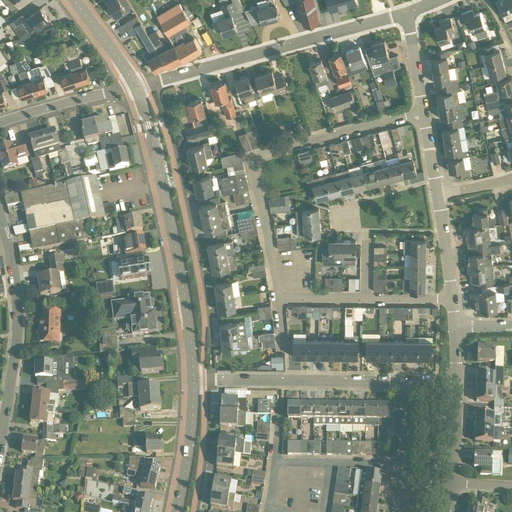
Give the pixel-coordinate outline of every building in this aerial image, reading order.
[(4,0),(12,11),(26,0),(4,0)] [(116,18),(132,8),(127,0),(108,0),(106,2),(116,18)] [(175,44),(184,61),(202,50),(194,36),(185,41),(180,33),(178,34),(176,30),(190,22),(189,21),(195,17),(184,0),(183,0),(181,2),(180,1),(167,9),(168,11),(157,17),(174,44),(175,44)] [(238,13),(244,11),(238,0),(232,0),(233,1),(221,6),(225,16),(217,19),(218,20),(212,22),(214,31),(221,29),(223,35),(237,31),(231,14),(237,12),(238,13)] [(267,0),(269,5),(258,8),(262,23),(279,18),(274,0),(267,0)] [(319,21),(312,0),(300,0),(301,2),(298,3),(304,25),(319,21)] [(326,0),(330,12),(357,5),(355,0),(326,0)] [(511,21),(511,0),(500,0),(497,2),(507,23),(511,21)] [(40,9),(26,19),(23,14),(10,23),(15,30),(22,24),(29,34),(48,20),(40,9)] [(474,15),(472,10),(461,14),(466,28),(472,26),(476,37),(487,34),(480,13),(474,15)] [(129,29),(140,22),(137,16),(126,22),(129,29)] [(451,40),(449,34),(455,32),(450,18),(439,22),(441,26),(434,28),(440,44),(451,40)] [(140,22),(129,29),(126,31),(130,37),(138,32),(151,54),(146,56),(148,58),(155,71),(159,69),(159,70),(161,69),(162,69),(167,66),(159,52),(148,34),(141,22),(140,22)] [(59,29),(51,31),(52,37),(60,36),(59,29)] [(177,63),(177,64),(184,61),(175,44),(174,44),(165,49),(159,39),(160,38),(155,30),(148,34),(159,52),(167,66),(167,68),(168,67),(177,63)] [(396,79),(393,69),(400,66),(397,55),(389,57),(384,40),(372,44),(372,46),(365,48),(375,73),(382,71),(385,82),(396,79)] [(476,47),(473,40),(467,42),(470,49),(476,47)] [(61,49),(65,55),(69,61),(77,84),(90,79),(86,67),(75,70),(75,69),(76,68),(77,67),(75,59),(79,57),(74,44),(61,49)] [(484,66),(503,61),(499,49),(495,51),(493,45),(479,49),(481,55),(484,66)] [(349,59),(344,61),(348,74),(367,67),(359,47),(346,52),(349,59)] [(431,59),(433,72),(449,69),(447,57),(450,56),(449,51),(435,53),(436,58),(431,59)] [(348,74),(344,61),(340,53),(329,57),(340,87),(352,83),(348,74)] [(47,66),(45,64),(32,68),(26,60),(22,55),(17,57),(26,68),(34,93),(48,89),(44,78),(52,75),(51,72),(47,66)] [(59,75),(63,88),(77,84),(69,61),(65,55),(56,57),(58,64),(64,62),(67,70),(68,71),(69,70),(70,72),(59,75)] [(17,85),(21,98),(34,93),(26,68),(17,57),(14,60),(22,83),(17,85)] [(309,64),(317,86),(329,82),(321,60),(309,64)] [(488,83),(496,81),(502,80),(501,74),(506,73),(503,61),(484,66),(481,67),(484,79),(487,78),(488,83)] [(54,63),(47,66),(51,72),(52,75),(57,74),(54,63)] [(455,68),(449,69),(433,72),(435,83),(440,83),(440,88),(458,85),(457,79),(455,68)] [(262,97),(260,94),(272,90),(274,95),(288,90),(283,75),(274,78),(272,71),(255,76),(257,84),(252,86),(256,99),(262,97)] [(256,99),(252,86),(248,76),(234,81),(239,96),(240,96),(242,103),(241,103),(243,109),(250,106),(249,102),(256,99)] [(4,90),(10,88),(8,81),(5,77),(0,79),(4,90)] [(511,78),(511,77),(502,80),(496,81),(499,94),(511,90),(511,78)] [(236,116),(231,97),(229,98),(225,82),(212,86),(216,102),(221,101),(222,107),(223,107),(226,119),(236,116)] [(459,96),(458,91),(459,91),(458,85),(440,88),(441,94),(437,95),(439,107),(459,103),(460,103),(460,102),(459,96)] [(373,91),(372,91),(376,100),(382,98),(379,89),(377,89),(373,91)] [(343,108),(355,103),(351,90),(339,94),(343,108)] [(484,93),(486,103),(499,99),(497,92),(494,93),(494,90),(484,93)] [(343,108),(339,94),(329,98),(333,111),(335,111),(336,114),(344,111),(343,108)] [(215,130),(210,131),(208,123),(207,123),(201,99),(187,103),(190,112),(187,112),(191,127),(185,129),(188,141),(216,134),(215,130)] [(388,112),(383,99),(376,102),(381,115),(388,112)] [(499,113),(500,118),(511,114),(511,102),(504,105),(501,106),(499,99),(486,103),(488,113),(492,115),(498,113),(499,113)] [(461,115),(459,103),(439,107),(440,119),(445,118),(446,124),(461,122),(460,115),(461,115)] [(499,118),(502,129),(511,125),(511,114),(500,118),(499,118)] [(107,119),(94,122),(100,144),(114,140),(116,150),(123,148),(120,135),(113,137),(110,125),(109,125),(107,119)] [(85,144),(70,147),(65,148),(65,151),(69,164),(75,183),(88,180),(83,163),(81,157),(88,156),(86,147),(100,144),(94,122),(94,121),(88,123),(88,124),(82,125),(83,131),(82,132),(85,144)] [(459,128),(462,127),(461,122),(446,124),(447,129),(442,130),(444,143),(461,140),(459,128)] [(246,133),(253,130),(251,123),(244,126),(246,133)] [(291,126),(294,136),(300,134),(297,124),(291,126)] [(505,138),(505,139),(511,136),(511,125),(502,129),(504,138),(505,138)] [(394,141),(400,139),(397,127),(391,129),(394,141)] [(246,133),(251,149),(259,147),(253,130),(246,133)] [(385,130),(378,132),(382,144),(388,143),(385,130)] [(61,166),(63,166),(69,164),(65,151),(61,152),(54,132),(42,136),(48,157),(49,161),(59,158),(61,166)] [(244,151),(251,149),(246,133),(239,135),(244,151)] [(376,146),(372,133),(366,135),(369,147),(376,146)] [(186,141),(184,135),(176,137),(177,143),(186,141)] [(366,135),(360,137),(363,149),(369,147),(366,135)] [(39,160),(48,157),(42,136),(29,139),(35,160),(31,161),(35,175),(41,173),(43,172),(39,160)] [(363,149),(360,137),(354,138),(357,151),(363,149)] [(130,138),(125,140),(127,146),(135,144),(134,138),(130,138)] [(348,140),(341,142),(345,154),(351,152),(348,140)] [(466,150),(463,151),(461,140),(444,143),(446,154),(452,153),(453,159),(464,157),(467,156),(466,150)] [(187,149),(189,159),(212,154),(209,142),(203,143),(203,145),(187,149)] [(335,143),(329,145),(333,160),(345,156),(345,154),(341,142),(335,143)] [(11,145),(0,148),(0,159),(3,171),(18,167),(16,161),(28,157),(23,143),(12,146),(11,145)] [(323,147),(317,148),(320,160),(326,159),(323,147)] [(313,162),(310,150),(298,153),(301,166),(313,162)] [(110,151),(88,156),(81,157),(83,163),(106,158),(109,172),(129,167),(126,152),(111,155),(110,151)] [(404,161),(403,154),(401,151),(397,152),(400,162),(404,177),(417,174),(415,166),(417,166),(416,159),(413,160),(413,158),(412,158),(404,161)] [(498,151),(491,153),(494,164),(501,162),(498,151)] [(212,154),(189,159),(191,168),(208,165),(206,158),(213,157),(212,154)] [(454,171),(455,177),(470,174),(469,169),(466,169),(464,157),(453,159),(447,160),(449,172),(454,171)] [(392,181),(388,165),(382,167),(380,160),(373,161),(379,184),(392,181)] [(373,161),(361,165),(363,172),(367,187),(379,184),(373,161)] [(404,177),(400,162),(388,165),(392,181),(404,177)] [(233,165),(235,175),(245,172),(243,163),(233,165)] [(75,183),(69,164),(63,166),(67,178),(56,181),(57,187),(66,185),(75,183)] [(350,175),(349,169),(336,172),(342,194),(354,191),(350,175)] [(342,194),(336,172),(324,175),(330,197),(342,194)] [(363,172),(350,175),(354,191),(367,187),(363,172)] [(36,180),(39,191),(46,189),(45,186),(44,181),(41,173),(35,175),(36,180)] [(223,195),(233,193),(239,191),(235,175),(219,178),(223,195)] [(317,201),(330,197),(324,175),(307,180),(309,189),(314,188),(317,201)] [(193,180),(197,195),(213,192),(210,176),(193,180)] [(88,180),(75,183),(66,185),(57,187),(46,189),(39,191),(31,193),(4,199),(7,207),(23,203),(27,225),(13,228),(15,237),(29,234),(32,249),(31,249),(30,246),(18,248),(20,254),(33,252),(57,248),(66,246),(84,243),(88,242),(84,222),(116,215),(114,206),(102,208),(96,178),(88,180)] [(28,183),(31,193),(39,191),(36,180),(28,183)] [(249,189),(239,191),(233,193),(236,205),(251,202),(249,189)] [(270,213),(271,213),(283,212),(288,211),(290,211),(290,205),(289,205),(288,195),(268,199),(270,207),(270,213)] [(202,220),(228,215),(225,201),(199,206),(202,220)] [(472,227),(481,226),(481,227),(489,226),(495,225),(494,218),(489,219),(488,213),(487,213),(486,208),(477,209),(477,214),(473,214),(473,222),(472,222),(472,227)] [(297,223),(320,222),(319,209),(296,210),(297,223)] [(505,210),(497,212),(500,225),(508,223),(505,210)] [(227,229),(231,228),(228,215),(202,220),(205,234),(218,231),(219,236),(228,234),(227,229)] [(140,217),(116,222),(118,237),(143,232),(140,217)] [(256,222),(239,226),(240,233),(257,229),(256,222)] [(321,235),(320,222),(297,223),(298,237),(321,235)] [(481,227),(481,226),(472,227),(464,228),(464,233),(466,233),(467,241),(467,240),(468,248),(491,246),(490,238),(489,226),(481,227)] [(242,239),(255,236),(259,235),(257,229),(240,233),(242,239)] [(122,240),(125,256),(146,253),(144,236),(122,240)] [(279,250),(291,249),(290,237),(277,238),(277,244),(279,250)] [(207,245),(210,259),(233,254),(235,254),(232,240),(207,245)] [(342,257),(343,240),(329,240),(329,249),(322,249),(322,265),(329,265),(342,265),(342,257)] [(355,257),(356,241),(343,240),(342,257),(355,257)] [(426,240),(404,240),(403,254),(410,254),(425,254),(426,240)] [(85,248),(84,243),(66,246),(68,252),(85,248)] [(469,262),(468,263),(468,268),(493,266),(491,246),(468,248),(469,262)] [(374,253),(374,266),(387,266),(387,253),(374,253)] [(233,254),(210,259),(213,273),(236,268),(233,254)] [(425,266),(425,254),(410,254),(409,266),(425,266)] [(50,268),(65,266),(64,256),(49,258),(50,268)] [(110,260),(112,273),(123,271),(125,280),(150,276),(148,262),(134,265),(133,258),(123,260),(122,258),(110,260)] [(252,272),(265,269),(264,263),(251,266),(252,272)] [(58,275),(67,274),(65,266),(50,268),(51,276),(37,278),(40,297),(61,294),(58,275)] [(409,279),(425,279),(425,266),(409,266),(409,279)] [(494,278),(493,266),(468,268),(469,273),(470,273),(472,288),(481,287),(495,285),(494,278)] [(253,278),(266,275),(265,269),(252,272),(253,278)] [(329,277),(329,290),(342,290),(342,277),(329,277)] [(425,292),(425,279),(409,279),(403,279),(403,292),(425,292)] [(215,284),(217,298),(235,296),(240,295),(238,281),(215,284)] [(110,283),(96,285),(98,300),(112,298),(110,283)] [(497,301),(496,292),(496,291),(470,293),(471,300),(476,300),(476,303),(497,301)] [(235,296),(217,298),(219,312),(237,310),(235,296)] [(130,303),(112,305),(110,309),(114,318),(118,321),(132,320),(132,323),(129,324),(127,326),(128,332),(130,334),(133,333),(133,336),(157,333),(156,319),(152,319),(150,309),(152,309),(154,307),(153,303),(151,302),(150,302),(149,297),(129,300),(130,303)] [(497,301),(476,303),(477,313),(498,311),(497,301)] [(257,308),(258,314),(272,313),(271,306),(257,308)] [(306,306),(298,306),(298,312),(298,318),(306,318),(306,312),(306,306)] [(379,307),(380,312),(380,333),(388,333),(388,312),(387,312),(387,307),(379,307)] [(60,344),(61,324),(61,313),(44,312),(43,322),(40,322),(39,343),(60,344)] [(246,336),(245,321),(239,322),(220,324),(222,338),(246,336)] [(115,332),(109,333),(99,334),(101,355),(117,353),(115,332)] [(274,333),(261,334),(262,348),(275,346),(274,333)] [(222,338),(223,352),(231,351),(231,354),(238,353),(237,350),(241,350),(242,353),(245,352),(246,349),(251,349),(250,347),(250,345),(248,343),(248,335),(246,336),(222,338)] [(345,335),(345,340),(344,358),(358,358),(358,335),(345,335)] [(405,358),(419,358),(419,337),(406,337),(406,341),(405,358)] [(419,337),(419,358),(432,358),(432,337),(419,337)] [(292,357),(306,358),(306,340),(293,340),(292,357)] [(306,358),(320,358),(320,340),(306,340),(306,358)] [(320,358),(333,358),(333,340),(320,340),(320,358)] [(333,340),(333,358),(344,358),(345,340),(333,340)] [(366,358),(379,358),(380,341),(366,341),(366,358)] [(380,341),(379,358),(392,358),(392,341),(380,341)] [(392,341),(392,358),(405,358),(406,341),(392,341)] [(477,363),(495,363),(495,369),(503,369),(504,349),(496,349),(478,348),(477,363)] [(162,356),(156,356),(155,350),(133,352),(133,365),(140,364),(141,373),(163,371),(162,356)] [(71,373),(72,357),(53,359),(53,365),(36,364),(35,378),(53,379),(53,373),(62,373),(71,373)] [(477,375),(477,388),(497,389),(504,389),(504,382),(496,382),(496,375),(477,375)] [(132,378),(117,379),(118,389),(123,389),(123,386),(128,386),(129,399),(139,399),(139,396),(159,395),(159,385),(140,387),(140,384),(133,385),(132,378)] [(88,391),(89,382),(57,384),(47,385),(47,395),(51,396),(58,396),(59,393),(88,391)] [(494,409),(504,409),(504,402),(500,402),(497,396),(497,389),(477,388),(476,403),(494,403),(494,409)] [(50,403),(51,396),(47,395),(33,394),(32,408),(54,410),(55,404),(50,403)] [(159,395),(139,396),(139,399),(140,412),(160,411),(159,395)] [(221,400),(221,413),(246,414),(247,401),(221,400)] [(271,416),(271,409),(271,402),(258,402),(258,415),(271,416)] [(288,420),(301,420),(301,405),(288,405),(288,420)] [(301,405),(301,420),(314,421),(314,405),(301,405)] [(314,421),(314,427),(326,427),(327,405),(314,405),(314,421)] [(327,405),(326,427),(339,427),(340,405),(327,405)] [(339,427),(352,427),(352,405),(340,405),(339,427)] [(352,427),(365,427),(365,406),(352,405),(352,427)] [(365,406),(365,427),(378,428),(378,406),(365,406)] [(378,406),(378,428),(391,428),(391,406),(378,406)] [(54,418),(54,415),(54,410),(32,408),(30,424),(39,425),(38,427),(43,428),(43,435),(56,435),(66,435),(66,427),(52,428),(54,418)] [(116,420),(123,420),(135,420),(135,413),(125,413),(125,410),(120,410),(120,414),(116,414),(116,420)] [(220,427),(238,428),(246,429),(246,414),(221,413),(220,427)] [(476,415),(475,428),(494,429),(495,415),(476,415)] [(123,428),(135,428),(135,420),(123,420),(123,428)] [(475,443),(494,443),(494,429),(475,428),(475,443)] [(134,449),(147,449),(147,454),(163,454),(162,440),(154,440),(154,437),(146,437),(146,440),(134,440),(134,449)] [(218,453),(235,455),(243,456),(244,442),(236,441),(219,439),(218,453)] [(44,450),(37,449),(38,442),(24,440),(22,454),(35,455),(35,460),(43,460),(44,450)] [(352,442),(352,456),(365,456),(365,443),(352,442)] [(216,467),(234,469),(235,455),(218,453),(216,467)] [(492,476),(492,470),(493,455),(475,455),(474,469),(480,469),(480,476),(492,476)] [(130,459),(129,465),(136,466),(135,474),(136,474),(143,476),(158,479),(160,467),(144,463),(145,459),(130,459)] [(16,475),(14,489),(38,491),(40,473),(42,473),(44,460),(43,460),(35,460),(31,460),(30,471),(21,469),(20,476),(16,475)] [(338,469),(337,476),(350,477),(351,471),(338,469)] [(265,480),(266,474),(253,472),(252,478),(265,480)] [(362,472),(360,485),(380,488),(382,475),(362,472)] [(158,479),(143,476),(142,481),(140,488),(155,491),(158,479)] [(215,479),(212,493),(229,496),(232,482),(215,479)] [(336,482),(335,488),(348,490),(349,484),(336,482)] [(360,485),(358,497),(379,500),(380,488),(360,485)] [(25,511),(41,511),(35,510),(38,491),(14,489),(13,502),(16,503),(15,510),(25,511)] [(124,489),(123,495),(135,498),(136,491),(132,491),(124,489)] [(235,497),(229,496),(212,493),(210,506),(233,510),(235,497)] [(80,494),(74,497),(78,505),(84,502),(84,494),(80,494)] [(333,501),(341,502),(346,503),(347,497),(334,495),(333,501)] [(121,506),(122,500),(122,499),(114,497),(112,504),(121,506)] [(150,511),(153,500),(138,497),(136,509),(149,511),(150,511)] [(356,510),(368,511),(377,511),(379,500),(358,497),(356,510)] [(469,508),(468,511),(487,511),(489,503),(478,501),(476,510),(469,508)]
